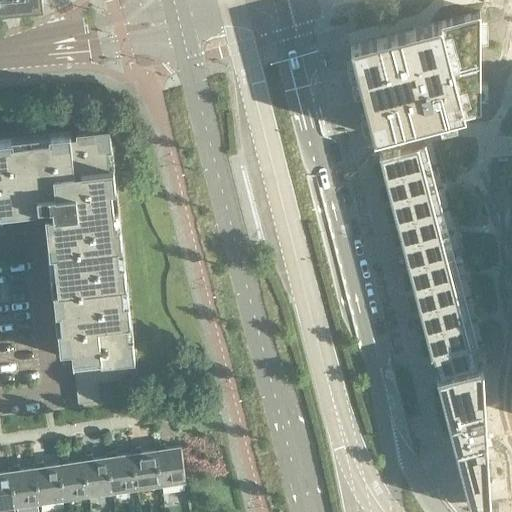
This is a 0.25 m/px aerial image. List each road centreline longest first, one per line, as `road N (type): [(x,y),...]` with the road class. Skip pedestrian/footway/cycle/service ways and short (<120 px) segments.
road 1 (secondary): [(181,34),(307,511)]
road 2 (secondary): [(387,423),(279,0)]
road 3 (residential): [(0,248),(33,244),(50,392),(0,397)]
road 4 (unclassified): [(47,43),(89,51),(181,34)]
road 5 (unclassified): [(174,6),(69,27),(47,43)]
